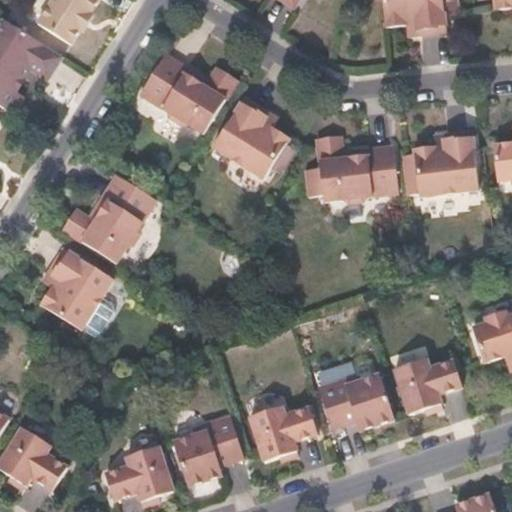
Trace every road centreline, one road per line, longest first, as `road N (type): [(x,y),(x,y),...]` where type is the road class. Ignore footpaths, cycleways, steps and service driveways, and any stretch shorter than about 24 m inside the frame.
road 1 (residential): [(197,0),(333,91),(511,70)]
road 2 (residential): [(0,270),(165,0)]
road 3 (residential): [(277,511),(511,435)]
